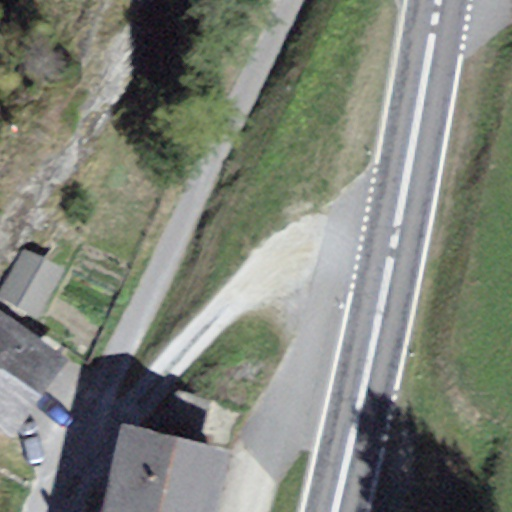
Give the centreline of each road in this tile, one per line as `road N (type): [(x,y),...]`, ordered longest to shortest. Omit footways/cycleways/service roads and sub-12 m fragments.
road 1 (residential): [(77,438),(216,148),(302,0)]
road 2 (residential): [(77,438),(101,436),(291,257),(328,244),(399,237)]
road 3 (primary): [(338,511),(399,237)]
road 4 (primary): [(399,237),(440,0)]
